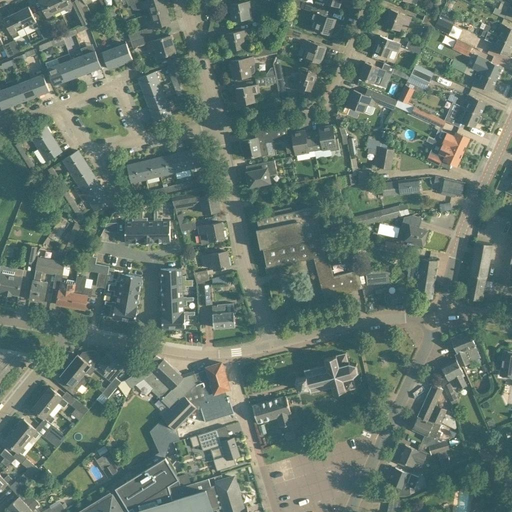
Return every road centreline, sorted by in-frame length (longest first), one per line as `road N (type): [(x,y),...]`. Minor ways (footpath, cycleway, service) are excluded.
road 1 (residential): [(270,343),(241,251),(218,123)]
road 2 (residential): [(218,123),(327,100),(368,0)]
road 3 (residential): [(435,318),(464,219),(511,118)]
road 4 (tertiary): [(347,511),(435,318)]
road 5 (unclassified): [(270,343),(365,321),(435,318)]
road 6 (residential): [(139,139),(112,84),(57,103)]
